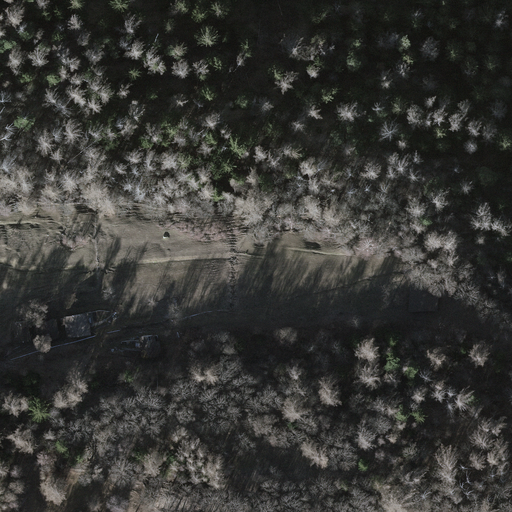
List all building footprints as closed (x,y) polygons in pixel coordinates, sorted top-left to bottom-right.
[(421,290),(420,300),(425,301),(424,311),(436,312),(438,292),(421,290)] [(86,315),(65,318),(68,337),(89,334),(86,315)] [(55,321),(39,324),(42,340),(58,336),(55,321)] [(27,324),(14,326),(16,342),(30,340),(27,324)] [(153,337),(140,339),(142,353),(160,351),(159,342),(154,343),(153,337)]
